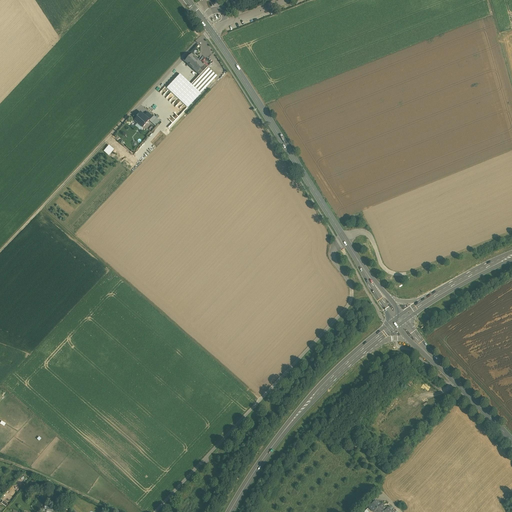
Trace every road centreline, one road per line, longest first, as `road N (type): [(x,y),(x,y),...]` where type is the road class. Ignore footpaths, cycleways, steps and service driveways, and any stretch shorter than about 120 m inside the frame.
road 1 (track): [(155,511),(349,304),(349,283),(331,257),(338,241),(367,233),(384,268),(404,274),(511,232)]
road 2 (secondary): [(381,293),(211,32)]
road 3 (track): [(0,252),(211,32)]
road 4 (track): [(260,399),(41,207)]
road 5 (primary): [(229,511),(268,450),(358,353)]
road 6 (tertiary): [(511,444),(415,341)]
road 7 (track): [(119,511),(0,459)]
